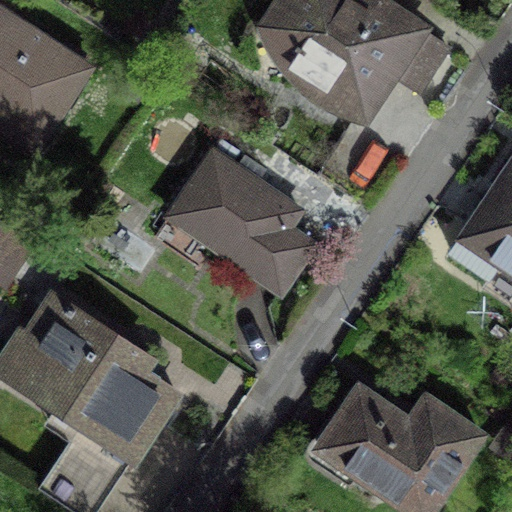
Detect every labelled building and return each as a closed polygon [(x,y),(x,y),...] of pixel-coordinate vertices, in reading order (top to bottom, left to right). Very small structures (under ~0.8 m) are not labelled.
[(465,46),(397,0),(294,0),(251,66),(374,144),(407,87),(432,103),(465,46)] [(109,75),(0,5),(0,135),(50,167),(109,75)] [(318,210),(225,157),(173,241),(295,315),(329,253),(299,237),(318,210)] [(511,173),(463,251),(511,281),(511,173)] [(0,232),(0,267),(24,282),(43,251),(3,227),(0,232)] [(97,257),(129,275),(144,247),(113,229),(97,257)] [(209,388),(68,295),(12,380),(153,473),(209,388)] [(425,422),(371,387),(323,461),(402,511),(458,511),(505,441),(440,399),(425,422)]
